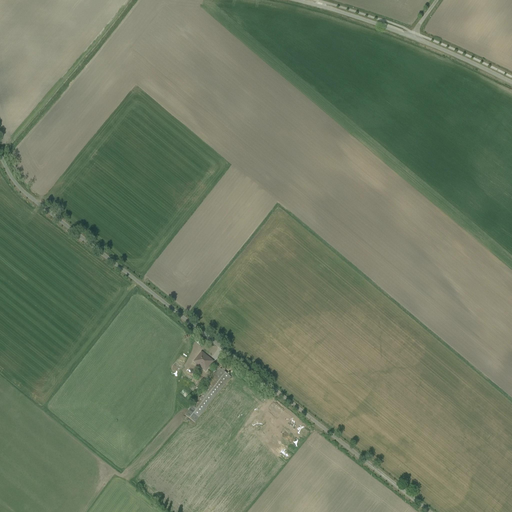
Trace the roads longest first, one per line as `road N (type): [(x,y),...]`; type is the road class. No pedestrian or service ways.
road 1 (unclassified): [(429,511),(21,189),(0,154)]
road 2 (unclassified): [(411,37),(294,0)]
